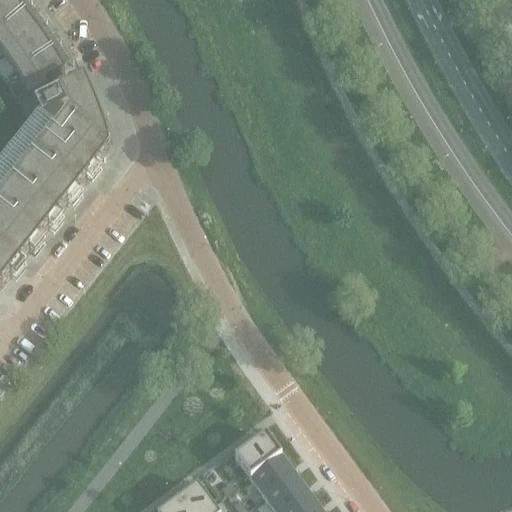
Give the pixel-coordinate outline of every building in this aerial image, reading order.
[(0,296),(79,198),(106,163),(98,156),(107,144),(103,131),(101,125),(98,119),(93,106),(87,94),(84,88),(58,101),(43,90),(75,72),(67,59),(61,48),(58,44),(52,35),(46,27),(42,21),(33,10),(24,0),(0,0),(0,80),(3,84),(15,104),(17,108),(21,115),(24,122),(28,130),(31,137),(0,176),(0,296)] [(267,442),(235,465),(250,485),(282,462),(267,442)] [(282,462),(250,485),(265,504),(296,481),(282,462)] [(296,481),(265,504),(270,511),(294,511),(310,500),(296,481)] [(232,488),(222,495),(227,502),(237,495),(232,488)] [(212,511),(198,492),(178,507),(181,511),(212,511)] [(318,511),(310,500),(294,511),(318,511)]
